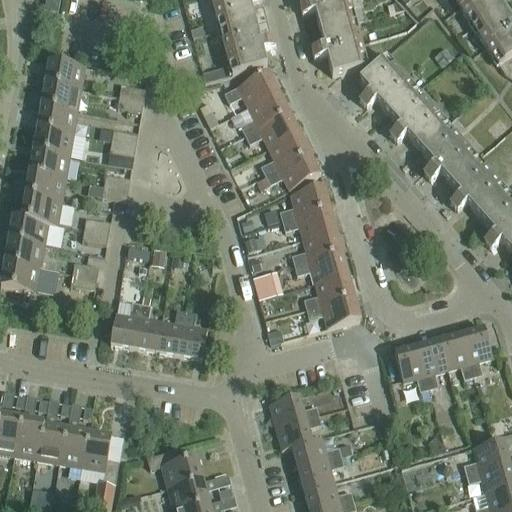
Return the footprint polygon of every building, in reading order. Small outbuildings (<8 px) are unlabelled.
[(46,0),(43,14),(57,16),(60,0),(46,0)] [(210,0),(220,35),(255,25),(250,6),(262,3),(261,0),(210,0)] [(348,0),(310,0),(312,7),(300,10),(302,20),(315,17),(320,36),(355,27),(348,0)] [(451,0),(473,32),(503,12),(495,0),(451,0)] [(511,24),(503,12),(473,32),(498,70),(499,70),(511,61),(511,24)] [(255,25),(220,35),(232,80),(267,71),(263,56),(275,53),(273,43),(260,46),(255,25)] [(355,27),(320,36),(324,51),(312,54),(314,64),(327,61),(332,81),(367,71),(355,27)] [(376,105),(390,120),(417,96),(386,61),(359,85),(369,97),(359,105),(366,113),(376,105)] [(511,61),(499,70),(506,80),(511,84),(511,61)] [(85,71),(49,65),(45,89),(81,95),(85,71)] [(242,102),(248,113),(279,98),(268,77),(224,99),(229,109),(242,102)] [(81,95),(45,89),(41,111),(77,117),(81,95)] [(145,95),(121,90),(119,102),(143,106),(145,95)] [(406,139),(420,154),(447,130),(417,96),(390,120),(399,131),(390,139),(397,147),(406,139)] [(240,131),(245,141),(289,118),(279,98),(248,113),(254,125),(240,131)] [(143,106),(119,102),(117,113),(141,117),(143,106)] [(73,140),(77,117),(41,111),(37,133),(73,140)] [(263,143),(268,154),(299,139),(289,118),(245,141),(249,150),(263,143)] [(447,130),(420,154),(433,169),(424,178),(431,185),(440,177),(450,188),(477,164),(447,130)] [(73,140),(37,133),(33,156),(69,162),(73,140)] [(137,139),(113,135),(111,147),(136,151),(137,139)] [(260,172),(265,181),(309,159),(299,139),(268,154),(274,165),(260,172)] [(136,151),(111,147),(109,158),(134,162),(136,151)] [(69,162),(33,156),(29,179),(65,185),(69,162)] [(309,159),(265,181),(270,190),(283,184),(289,196),(320,180),(309,159)] [(467,207),(480,222),(507,198),(477,164),(450,188),(460,199),(450,208),(457,215),(467,207)] [(65,185),(29,179),(25,201),(61,208),(65,185)] [(130,184),(105,180),(103,191),(128,196),(130,184)] [(128,196),(103,191),(101,203),(126,207),(128,196)] [(282,227),(330,214),(323,191),(290,200),(294,213),(279,217),(282,227)] [(511,203),(507,198),(480,222),(494,238),(484,246),(491,254),(501,245),(511,257),(511,255),(511,203)] [(61,208),(25,201),(22,223),(12,221),(12,222),(57,230),(61,208)] [(303,245),(336,236),(330,214),(282,227),(285,237),(299,233),(303,245)] [(57,230),(12,222),(8,244),(44,251),(48,230),(57,231),(57,230)] [(110,228),(86,223),(84,235),(108,239),(110,228)] [(108,239),(84,235),(82,246),(106,250),(108,239)] [(294,271),(342,258),(336,236),(303,245),(306,257),(291,261),(294,271)] [(44,251),(8,244),(4,267),(40,273),(44,251)] [(315,289),(348,280),(342,258),(294,271),(297,281),(311,277),(315,289)] [(40,273),(4,267),(0,290),(36,297),(40,273)] [(74,268),(72,279),(96,283),(98,272),(74,268)] [(96,283),(72,279),(70,291),(94,295),(96,283)] [(306,314),(306,315),(354,302),(348,280),(315,289),(318,301),(303,305),(306,314)] [(354,302),(306,315),(309,325),(323,321),(327,334),(360,325),(354,302)] [(110,349),(133,353),(141,309),(132,307),(129,321),(115,319),(110,349)] [(133,353),(156,357),(161,327),(148,325),(151,311),(141,309),(133,353)] [(156,357),(178,361),(186,317),(177,315),(174,329),(161,327),(156,357)] [(186,317),(178,361),(201,365),(207,335),(193,332),(195,318),(186,317)] [(484,332),(461,339),(473,382),(482,380),(478,366),(492,363),(484,332)] [(461,339),(439,345),(447,375),(460,371),(464,385),(473,382),(461,339)] [(439,345),(417,351),(429,395),(438,392),(435,379),(447,375),(439,345)] [(429,395),(417,351),(394,358),(403,387),(416,384),(420,397),(429,395)] [(15,412),(23,414),(25,402),(17,400),(15,412)] [(269,410),(275,433),(319,421),(316,411),(303,415),(299,402),(273,409),(269,410)] [(37,415),(45,417),(47,405),(40,404),(37,415)] [(60,419),(67,421),(70,409),(62,408),(60,419)] [(83,423),(90,425),(92,413),(85,411),(83,423)] [(0,458),(16,461),(22,426),(0,421),(0,458)] [(292,453),(311,448),(311,445),(308,434),(321,430),(319,421),(275,433),(281,456),(292,453)] [(16,461),(38,465),(44,429),(22,426),(16,461)] [(38,465),(60,469),(66,433),(44,429),(38,465)] [(60,469),(82,473),(88,437),(66,433),(60,469)] [(88,437),(82,473),(105,477),(103,488),(114,491),(118,466),(107,464),(111,441),(88,437)] [(292,453),(298,475),(341,463),(339,453),(325,456),(321,442),(311,445),(311,448),(292,453)] [(463,471),(466,480),(509,468),(503,445),(473,453),(477,467),(463,471)] [(161,471),(167,494),(202,484),(196,461),(173,467),(171,456),(146,463),(150,474),(161,471)] [(298,475),(304,497),(334,489),(330,475),(344,471),(341,463),(298,475)] [(482,485),(485,498),(511,490),(511,478),(509,468),(466,480),(468,489),(482,485)] [(167,494),(172,511),(187,511),(208,506),(202,484),(167,494)] [(304,497),(307,511),(336,511),(354,507),(351,497),(337,501),(334,489),(304,497)] [(484,511),(511,511),(511,490),(485,498),(489,511),(484,511)] [(218,496),(220,503),(232,500),(230,493),(218,496)]
